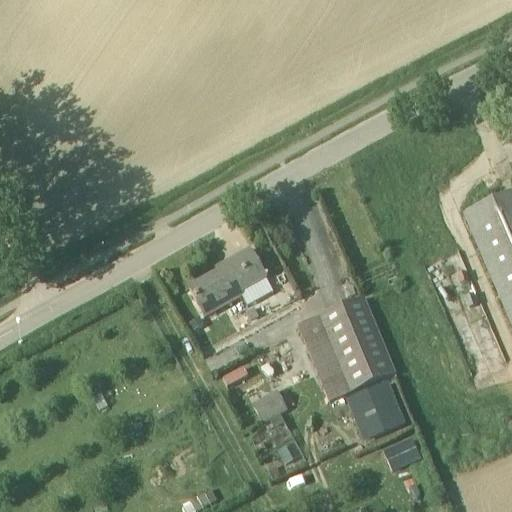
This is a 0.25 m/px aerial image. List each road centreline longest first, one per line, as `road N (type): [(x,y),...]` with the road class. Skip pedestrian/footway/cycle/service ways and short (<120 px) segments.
road 1 (unclassified): [(0,339),(511,59)]
road 2 (track): [(262,497),(137,264)]
